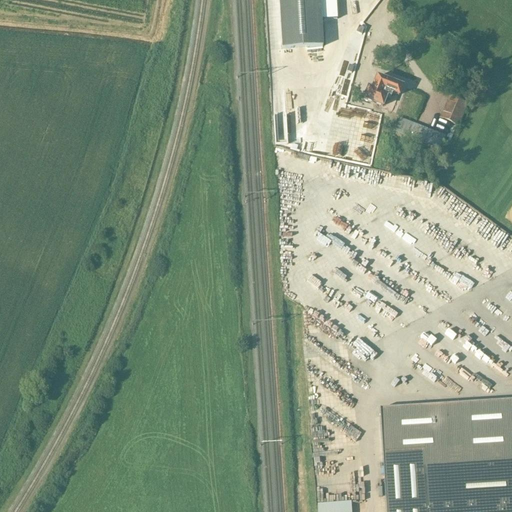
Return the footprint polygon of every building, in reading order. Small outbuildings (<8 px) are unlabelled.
[(278,0),(281,47),(323,45),(319,0),(278,0)] [(391,99),(393,94),(399,96),(402,88),(388,82),(388,81),(377,77),(372,90),(368,88),(363,100),(383,107),(387,97),(391,99)] [(449,97),(440,118),(458,126),(468,105),(449,97)] [(443,137),(400,119),(395,133),(438,150),(443,137)] [(511,511),(511,401),(379,410),(385,511),(511,511)] [(314,511),(347,511),(347,502),(314,504),(314,511)]
